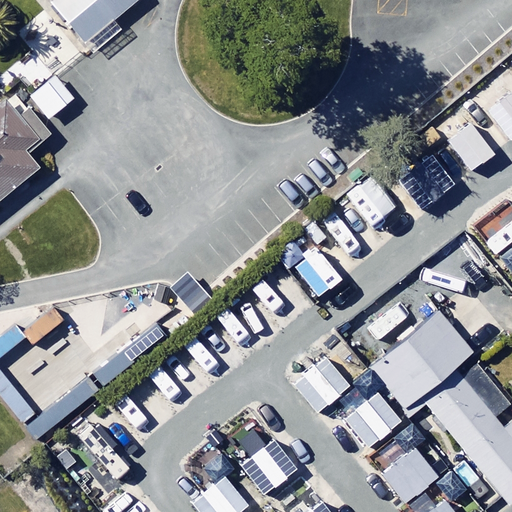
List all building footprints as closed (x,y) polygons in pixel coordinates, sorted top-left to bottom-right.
[(43,0),(82,43),(130,0),(43,0)] [(52,73),(26,94),(46,120),(72,99),(52,73)] [(0,196),(37,167),(25,151),(50,132),(17,91),(0,105),(0,196)] [(372,227),(317,268),(378,348),(432,308),(372,227)] [(509,403),(434,311),(367,366),(401,407),(417,395),(507,504),(511,500),(511,419),(503,427),(494,416),(509,403)]
